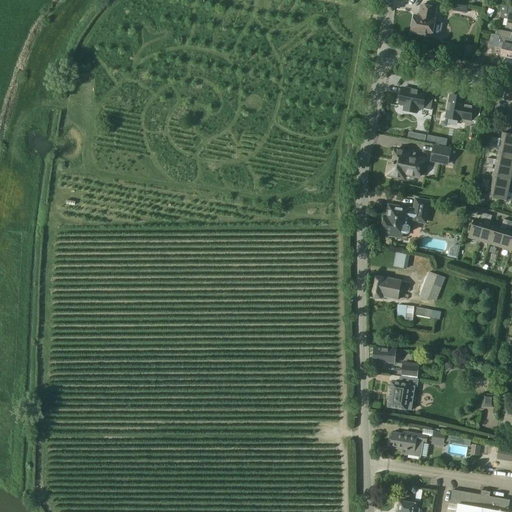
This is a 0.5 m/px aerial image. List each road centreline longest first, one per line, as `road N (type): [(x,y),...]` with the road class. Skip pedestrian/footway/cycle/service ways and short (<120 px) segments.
road 1 (residential): [(381,58),(358,256),(366,511)]
road 2 (residential): [(381,58),(511,86)]
